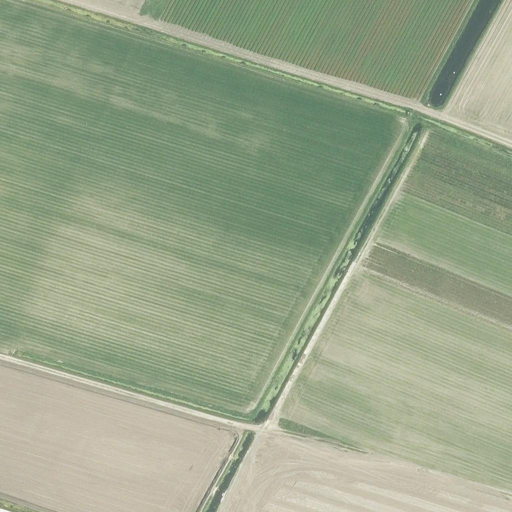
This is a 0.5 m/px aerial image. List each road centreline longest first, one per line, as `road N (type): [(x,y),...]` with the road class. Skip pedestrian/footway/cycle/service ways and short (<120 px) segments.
road 1 (track): [(511,495),(0,358)]
road 2 (track): [(511,145),(72,0)]
